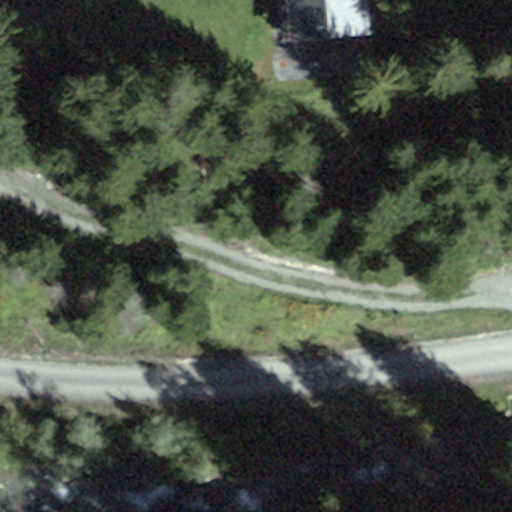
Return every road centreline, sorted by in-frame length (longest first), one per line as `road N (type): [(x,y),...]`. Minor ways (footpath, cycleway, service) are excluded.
road 1 (track): [(0,172),(60,208),(312,286),(424,300),(511,297)]
road 2 (track): [(0,371),(33,381),(267,376),(511,348)]
